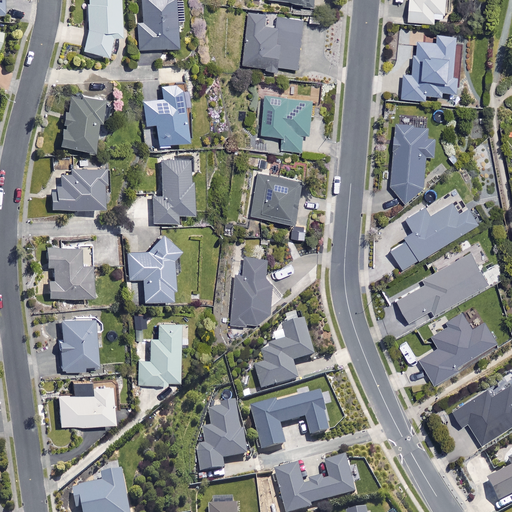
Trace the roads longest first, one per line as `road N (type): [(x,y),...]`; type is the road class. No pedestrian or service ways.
road 1 (residential): [(366,0),(346,300),(375,381),(447,511)]
road 2 (residential): [(35,511),(6,228),(18,134),(50,0)]
